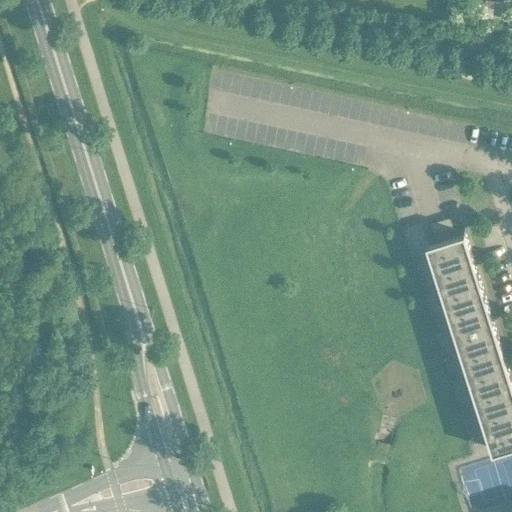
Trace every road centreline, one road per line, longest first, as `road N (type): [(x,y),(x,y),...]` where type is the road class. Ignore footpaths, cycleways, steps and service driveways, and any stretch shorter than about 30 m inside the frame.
road 1 (secondary): [(137,323),(38,0)]
road 2 (secondary): [(137,323),(138,383),(156,441),(175,461)]
road 3 (secondary): [(175,461),(177,429),(156,356),(137,323)]
road 4 (unclassified): [(175,461),(96,486),(62,510)]
road 5 (unclassified): [(511,254),(483,164),(511,169)]
road 6 (unclassified): [(62,510),(182,486)]
